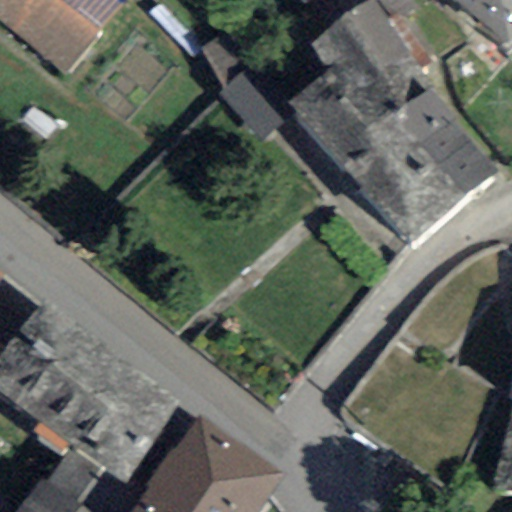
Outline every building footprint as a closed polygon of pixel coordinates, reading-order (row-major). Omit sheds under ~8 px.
[(0,0),(0,16),(73,77),(130,9),(119,0),(0,0)] [(511,0),(450,0),(511,52),(511,0)] [(373,11),(309,58),(328,82),(295,112),(290,118),(412,251),(500,184),(373,11)] [(252,67),(230,32),(204,54),(223,96),(252,67)] [(252,67),(223,96),(264,146),(290,118),(295,112),(252,67)] [(136,500),(191,429),(60,329),(5,401),(136,500)] [(280,511),(288,501),(213,450),(171,511),(280,511)]
